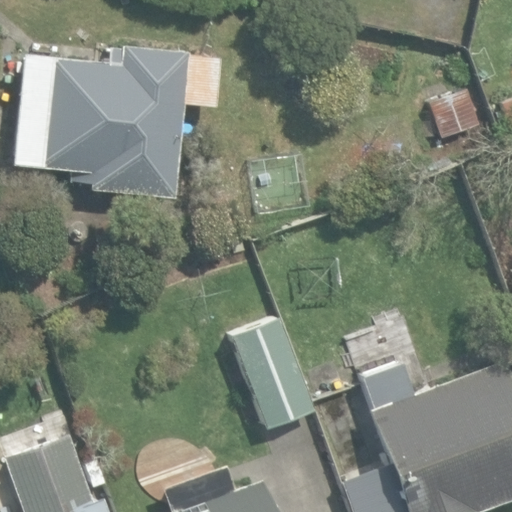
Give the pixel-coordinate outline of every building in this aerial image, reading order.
[(83,185),(166,195),(177,100),(209,104),(214,55),(181,51),(181,49),(115,42),(115,45),(100,43),(98,61),(18,52),(5,160),(65,167),(64,179),(84,181),(83,185)] [(423,101),(439,140),(490,120),(475,81),(423,101)] [(220,336),(255,428),(306,409),(271,317),(220,336)] [(301,372),(350,511),(456,511),(511,492),(511,395),(498,357),(406,390),(396,360),(355,375),(366,406),(383,455),(371,459),(336,359),(301,372)] [(95,511),(91,499),(84,502),(59,432),(0,453),(0,462),(17,511),(95,511)] [(226,484),(217,460),(154,483),(163,506),(147,511),(265,511),(252,474),(226,484)]
